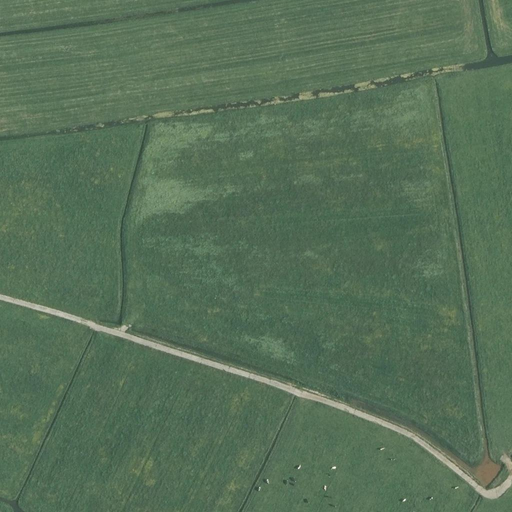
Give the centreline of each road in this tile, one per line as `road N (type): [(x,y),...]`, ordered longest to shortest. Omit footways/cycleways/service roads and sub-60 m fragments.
road 1 (track): [(511,473),(491,493),(405,431),(118,334),(126,327)]
road 2 (track): [(118,334),(0,299)]
